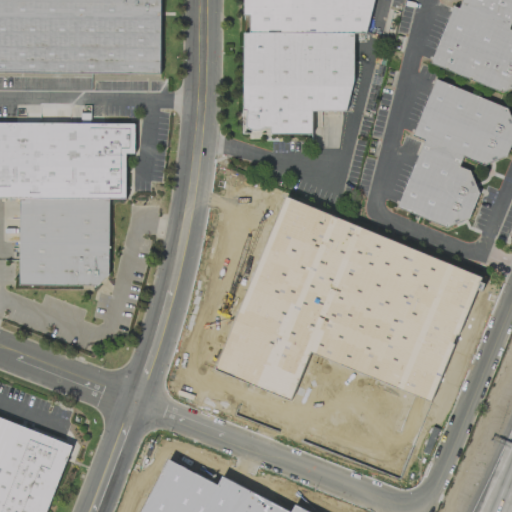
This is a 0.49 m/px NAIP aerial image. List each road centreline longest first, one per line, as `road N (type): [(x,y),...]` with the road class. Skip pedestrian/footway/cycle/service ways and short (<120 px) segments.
road 1 (residential): [(417,502),(386,501),(0,349)]
road 2 (residential): [(200,0),(191,179),(134,401)]
road 3 (residential): [(511,292),(435,484),(417,502)]
